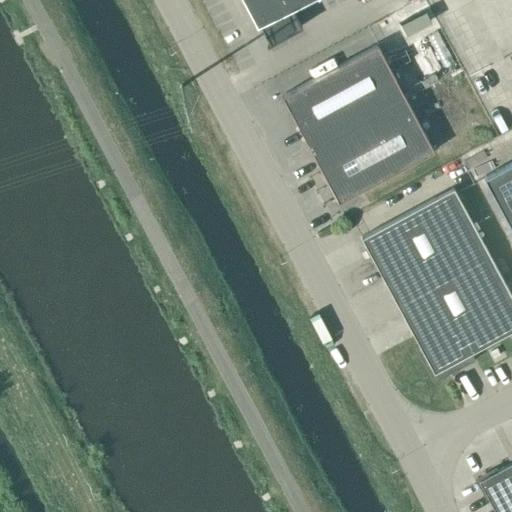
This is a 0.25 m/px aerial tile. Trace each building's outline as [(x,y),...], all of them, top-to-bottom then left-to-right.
[(247,0),(270,43),(302,26),(292,7),(304,0),(247,0)] [(420,3),(398,14),(404,25),(425,14),(420,3)] [(377,45),(282,95),(310,148),(406,98),(377,45)] [(310,148),(338,201),(434,150),(406,98),(310,148)] [(511,163),(485,178),(511,228),(511,163)] [(475,359),(471,352),(511,330),(511,296),(453,188),(361,237),(419,344),(415,346),(434,381),(475,359)] [(511,511),(511,462),(482,479),(499,511),(511,511)]
